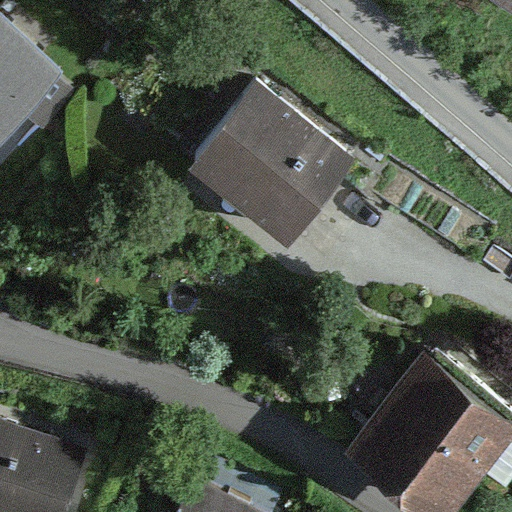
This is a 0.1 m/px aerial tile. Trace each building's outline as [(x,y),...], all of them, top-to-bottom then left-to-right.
[(0,7),(0,116),(54,57),(0,7)] [(377,153),(275,78),(217,155),(319,231),(377,153)] [(467,511),(511,455),(511,415),(442,360),(374,447),(457,511),(467,511)] [(75,511),(94,452),(0,421),(0,511),(75,511)] [(265,511),(205,482),(189,511),(265,511)]
